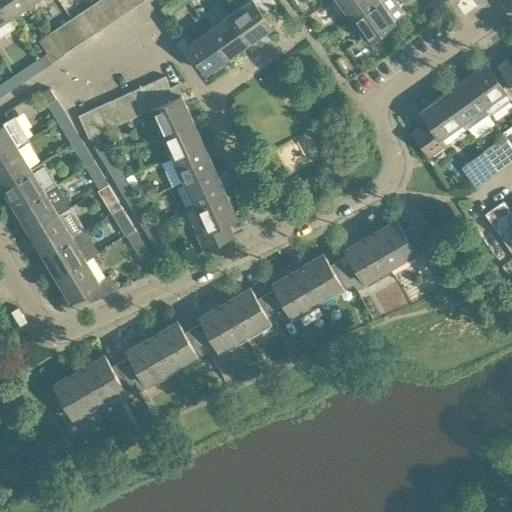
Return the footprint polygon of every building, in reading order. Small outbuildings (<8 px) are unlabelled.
[(27,0),(0,0),(0,7),(7,18),(29,3),(27,0)] [(108,24),(120,16),(109,0),(98,0),(94,3),(108,24)] [(109,0),(120,16),(130,9),(123,0),(109,0)] [(123,0),(130,9),(142,1),(141,0),(123,0)] [(172,0),(161,8),(166,16),(188,0),(172,0)] [(272,0),(248,0),(231,13),(250,41),(272,25),(262,12),(274,3),(272,0)] [(338,0),(351,18),(377,0),(338,0)] [(396,0),(377,0),(351,18),(367,40),(395,20),(394,20),(405,12),(396,0)] [(94,3),(84,10),(98,30),(108,24),(94,3)] [(0,7),(0,36),(14,27),(7,18),(0,7)] [(71,18),(85,38),(98,30),(84,10),(71,18)] [(231,13),(209,28),(229,56),(250,41),(231,13)] [(71,18),(49,33),(62,54),(85,38),(71,18)] [(184,36),(176,42),(191,63),(197,59),(206,72),(229,56),(209,28),(189,42),(184,36)] [(42,43),(48,52),(53,60),(62,54),(49,33),(39,39),(42,43)] [(43,67),(53,60),(48,52),(38,59),(43,67)] [(507,58),(498,64),(511,84),(511,62),(510,63),(507,58)] [(20,71),(18,72),(24,80),(43,67),(38,59),(20,71)] [(486,62),(464,77),(490,113),(511,98),(486,62)] [(10,78),(0,84),(0,92),(1,95),(20,82),(15,74),(10,78)] [(165,75),(154,80),(164,102),(175,97),(165,75)] [(464,77),(443,93),(463,121),(468,127),(488,113),(489,114),(490,113),(464,77)] [(154,80),(143,85),(153,107),(164,102),(154,80)] [(143,85),(133,90),(143,112),(150,108),(153,107),(143,85)] [(56,97),(50,87),(40,93),(46,103),(47,103),(56,97)] [(133,90),(122,95),(132,117),(143,112),(133,90)] [(428,120),(413,131),(430,155),(446,143),(441,136),(463,121),(443,93),(420,109),(428,120)] [(192,118),(181,94),(175,97),(164,102),(153,107),(150,108),(161,133),(192,118)] [(122,95),(111,100),(121,122),(132,117),(122,95)] [(56,97),(47,103),(58,121),(67,115),(56,97)] [(111,100),(101,105),(111,127),(121,122),(111,100)] [(101,105),(90,109),(100,132),(111,127),(101,105)] [(90,109),(79,114),(89,136),(97,133),(100,132),(90,109)] [(0,124),(0,156),(17,146),(17,145),(29,138),(15,115),(0,124)] [(67,115),(58,121),(72,144),(81,138),(67,115)] [(192,118),(161,133),(172,156),(204,143),(192,118)] [(97,133),(89,136),(103,159),(111,155),(97,133)] [(511,144),(505,135),(483,150),(497,170),(511,159),(511,144)] [(81,138),(72,144),(85,166),(94,161),(81,138)] [(204,143),(172,156),(183,181),(215,167),(204,143)] [(299,143),(283,150),(290,166),(306,159),(299,143)] [(17,146),(0,156),(0,182),(2,187),(43,162),(42,160),(31,168),(17,146)] [(461,166),(475,186),(497,170),(483,150),(461,166)] [(111,155),(103,159),(117,183),(125,177),(111,155)] [(94,161),(85,166),(99,189),(108,183),(94,161)] [(43,162),(2,187),(16,209),(45,191),(44,190),(56,183),(43,162)] [(215,167),(183,181),(194,204),(225,190),(215,167)] [(125,177),(117,183),(130,205),(139,200),(125,177)] [(122,206),(108,183),(99,189),(113,212),(122,206)] [(45,191),(16,209),(29,231),(68,208),(54,184),(44,190),(45,191)] [(225,190),(194,204),(205,228),(196,231),(204,249),(234,235),(227,220),(237,215),(225,190)] [(139,200),(130,205),(144,227),(153,223),(139,200)] [(511,212),(503,200),(485,213),(511,251),(511,212)] [(68,208),(29,231),(43,253),(72,236),(84,229),(70,206),(68,208)] [(122,206),(113,212),(126,234),(136,229),(122,206)] [(396,218),(372,232),(394,269),(418,256),(417,255),(427,249),(415,229),(406,235),(396,218)] [(153,223),(144,227),(159,251),(168,246),(153,223)] [(136,229),(126,234),(140,257),(149,252),(136,229)] [(355,264),(346,269),(358,289),(367,284),(367,285),(394,269),(372,232),(345,247),(355,264)] [(72,236),(43,253),(56,276),(86,259),(72,236)] [(323,252),(300,265),(322,303),(345,289),(354,284),(357,290),(358,289),(346,269),(342,263),(333,268),(323,252)] [(86,259),(56,276),(70,300),(99,282),(86,259)] [(322,303),(300,265),(273,281),(282,298),(273,303),(285,324),(285,323),(291,334),(297,331),(291,320),(294,318),(295,319),(322,303)] [(285,324),(273,303),(269,297),(259,302),(250,286),(224,300),(246,338),(272,323),(271,322),(275,321),(279,327),(285,324)] [(209,331),(200,337),(208,351),(212,357),(221,351),(222,352),(246,338),(224,300),(200,315),(209,331)] [(177,319),(152,334),(173,371),(199,357),(199,356),(208,351),(200,337),(196,330),(186,335),(177,319)] [(136,365),(127,370),(135,385),(139,391),(148,385),(149,386),(173,371),(152,334),(127,348),(136,365)] [(104,353),(79,368),(101,405),(126,391),(126,390),(135,385),(127,370),(124,364),(114,370),(104,353)] [(54,382),(60,394),(63,399),(54,404),(66,425),(75,419),(76,420),(101,405),(79,368),(54,382)] [(63,399),(60,394),(51,399),(54,404),(63,399)]
